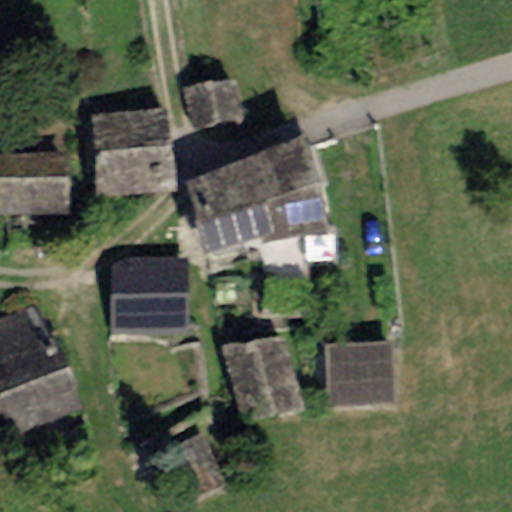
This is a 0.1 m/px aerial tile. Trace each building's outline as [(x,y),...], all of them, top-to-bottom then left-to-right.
[(236,85),(188,94),(199,155),(247,146),(236,85)] [(160,116),(92,124),(102,203),(170,195),(160,116)] [(304,158),(186,194),(209,267),(327,231),(304,158)] [(71,162),(0,159),(0,222),(68,226),(71,162)] [(187,265),(113,264),(112,333),(186,334),(187,265)] [(283,336),(222,352),(242,430),(303,414),(283,336)] [(333,345),(336,409),(402,406),(399,342),(333,345)] [(55,344),(0,364),(0,410),(12,443),(83,418),(55,344)]
